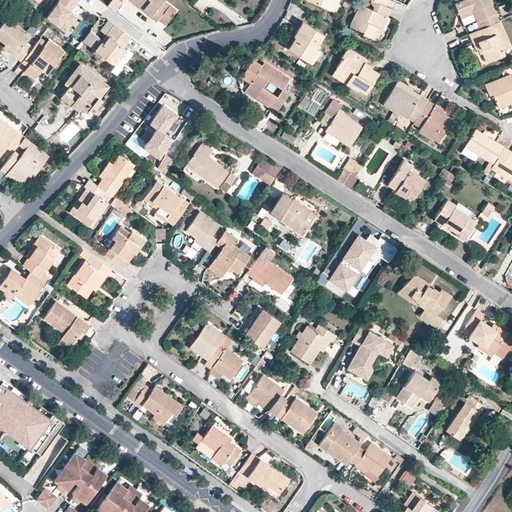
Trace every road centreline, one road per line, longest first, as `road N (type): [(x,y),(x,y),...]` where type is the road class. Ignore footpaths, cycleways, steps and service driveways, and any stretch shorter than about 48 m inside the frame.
road 1 (residential): [(156,73),(511,304)]
road 2 (residential): [(224,511),(0,347)]
road 3 (residential): [(296,511),(321,476),(145,350)]
road 4 (residential): [(22,218),(156,73)]
road 5 (residential): [(145,350),(179,299),(161,278),(147,282),(121,323),(126,338)]
road 6 (residential): [(156,73),(193,49),(259,30),(280,0)]
